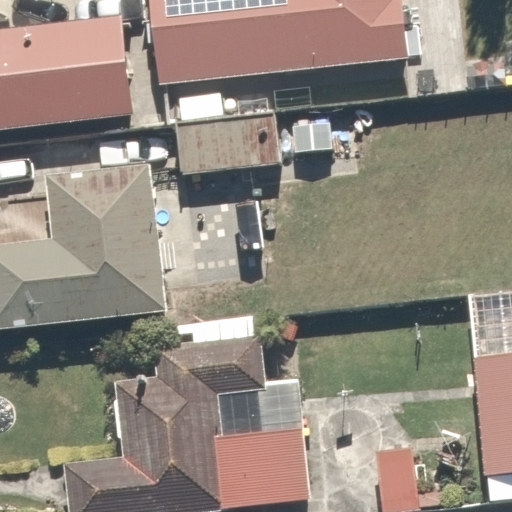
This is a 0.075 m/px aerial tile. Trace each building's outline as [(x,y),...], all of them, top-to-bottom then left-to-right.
[(396,0),(141,0),(149,101),(403,81),(396,0)] [(105,21),(0,40),(0,154),(126,131),(105,21)] [(271,121),(270,172),(353,168),(354,117),(271,121)] [(266,146),(165,151),(167,199),(268,194),(266,146)] [(0,354),(159,337),(143,187),(36,199),(43,260),(0,264),(0,354)] [(301,394),(270,398),(263,340),(152,353),(156,382),(117,386),(127,464),(67,471),(71,511),(231,511),(314,502),(301,394)] [(511,382),(472,384),(477,496),(511,494),(511,382)] [(423,511),(425,457),(382,456),(380,511),(423,511)]
